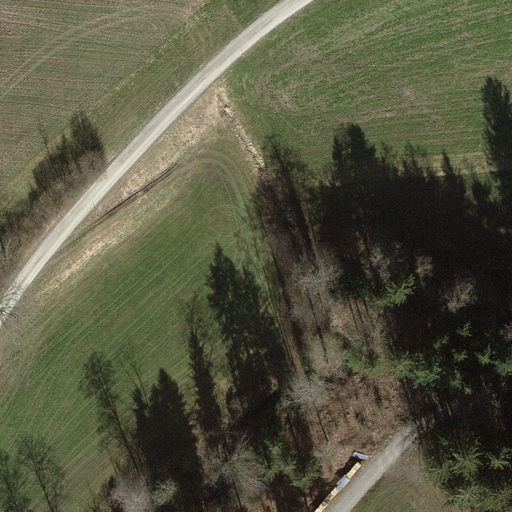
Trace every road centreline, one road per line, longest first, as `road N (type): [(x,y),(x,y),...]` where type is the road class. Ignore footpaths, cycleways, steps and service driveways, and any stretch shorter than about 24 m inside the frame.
road 1 (track): [(301,0),(224,58),(96,194),(0,320)]
road 2 (track): [(336,511),(400,445),(457,405),(511,384)]
